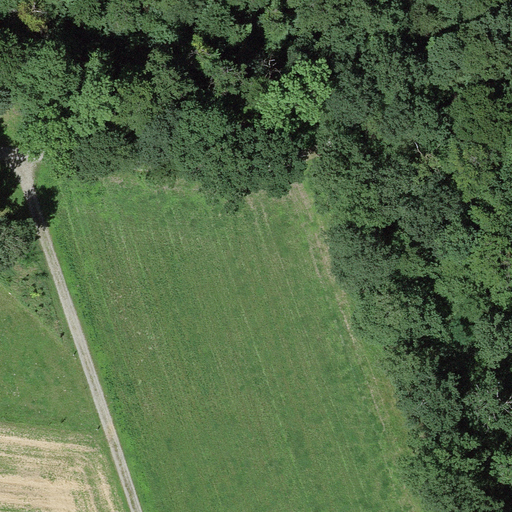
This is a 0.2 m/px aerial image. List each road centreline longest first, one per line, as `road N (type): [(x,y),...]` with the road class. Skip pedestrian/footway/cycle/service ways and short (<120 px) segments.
road 1 (track): [(0,154),(241,174),(511,88)]
road 2 (track): [(132,511),(16,155)]
